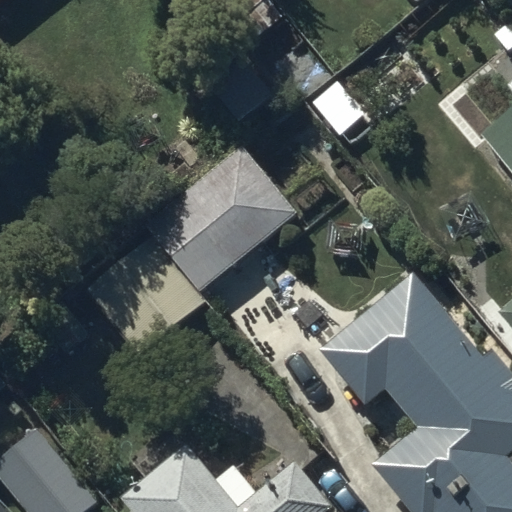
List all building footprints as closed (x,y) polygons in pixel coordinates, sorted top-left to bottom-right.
[(0,0),(0,16),(19,0),(0,0)] [(262,0),(201,0),(245,58),(284,28),(262,0)] [(405,0),(417,14),(434,0),(405,0)] [(242,63),(206,95),(241,137),(278,105),(242,63)] [(511,102),(511,119),(480,147),(511,183),(511,95),(509,98),(511,102)] [(303,236),(244,158),(77,286),(140,369),(215,311),(211,306),(303,236)] [(482,371),(415,287),(321,363),(368,422),(391,403),(421,441),(376,478),(403,511),(511,511),(511,475),(508,470),(511,466),(511,386),(493,362),(482,371)] [(511,317),(500,328),(511,342),(511,317)] [(99,511),(38,437),(0,468),(0,489),(18,511),(99,511)] [(187,459),(124,511),(325,511),(295,476),(257,508),(235,481),(218,496),(187,459)]
